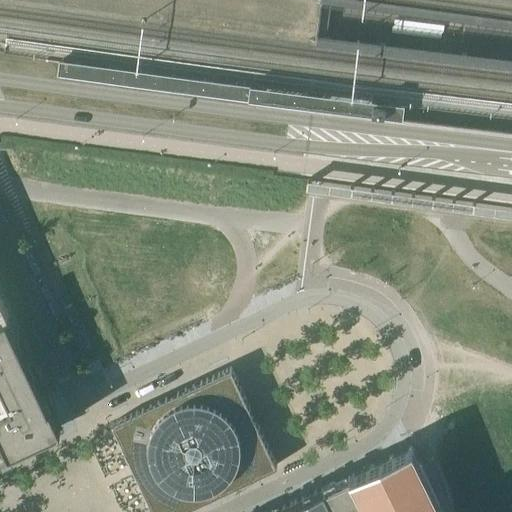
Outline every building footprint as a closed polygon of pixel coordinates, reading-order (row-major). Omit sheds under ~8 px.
[(384,101),(369,99),(368,105),(368,112),(382,114),(383,107),(384,101)] [(0,454),(61,426),(0,289),(0,454)] [(231,366),(111,422),(153,511),(175,511),(277,465),(231,366)] [(269,511),(443,511),(412,445),(269,511)] [(69,470),(84,511),(129,511),(123,493),(103,500),(89,463),(69,470)]
